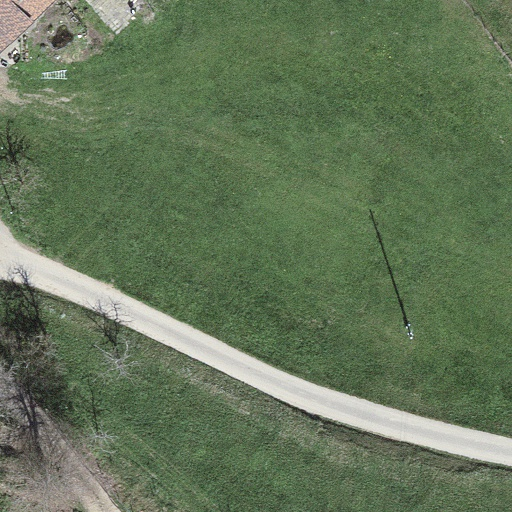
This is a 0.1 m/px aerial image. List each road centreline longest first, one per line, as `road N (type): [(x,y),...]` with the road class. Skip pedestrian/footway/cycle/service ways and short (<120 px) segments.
road 1 (track): [(511,455),(378,428),(122,321),(0,259)]
road 2 (track): [(0,406),(93,511)]
